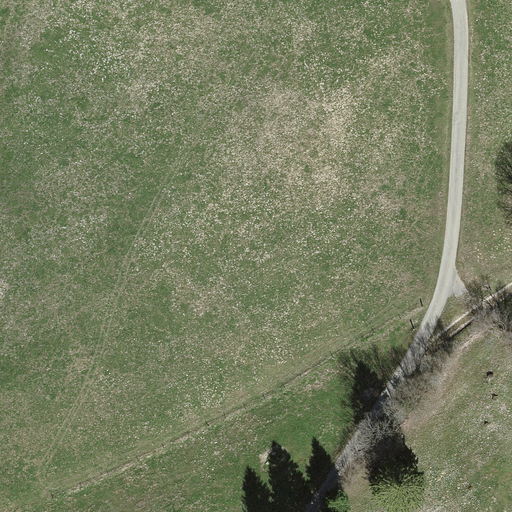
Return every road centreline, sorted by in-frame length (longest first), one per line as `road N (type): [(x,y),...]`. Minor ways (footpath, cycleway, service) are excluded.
road 1 (unclassified): [(314,511),(407,370),(435,312),(458,186),(456,0)]
road 2 (track): [(407,370),(511,290)]
